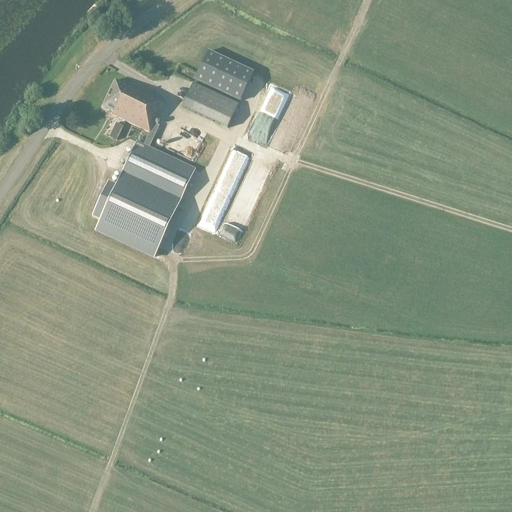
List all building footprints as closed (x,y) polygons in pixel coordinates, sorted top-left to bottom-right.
[(128,10),(137,2),(135,0),(124,0),(121,2),(128,10)] [(207,52),(193,82),(239,103),(253,73),(207,52)] [(149,133),(153,124),(160,110),(158,109),(162,100),(124,82),(123,85),(115,81),(102,108),(113,113),(112,115),(149,133)] [(192,83),(190,87),(181,107),(227,129),(238,105),(192,83)] [(170,116),(161,146),(167,148),(176,118),(170,116)] [(95,230),(154,258),(195,170),(148,148),(158,126),(153,124),(149,133),(143,146),(136,142),(116,185),(108,182),(91,217),(100,220),(95,230)] [(233,242),(263,173),(257,171),(256,172),(249,169),(220,236),(233,242)]
